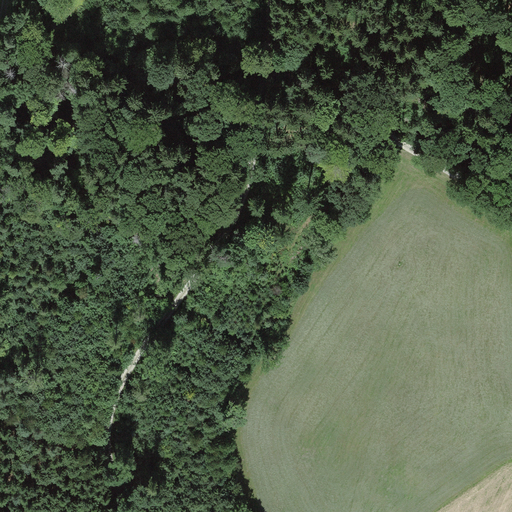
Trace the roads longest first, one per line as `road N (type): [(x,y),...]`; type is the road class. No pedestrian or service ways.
road 1 (track): [(274,0),(260,144),(243,211),(118,391),(109,423),(112,466),(127,511)]
road 2 (track): [(511,202),(448,173),(271,59)]
